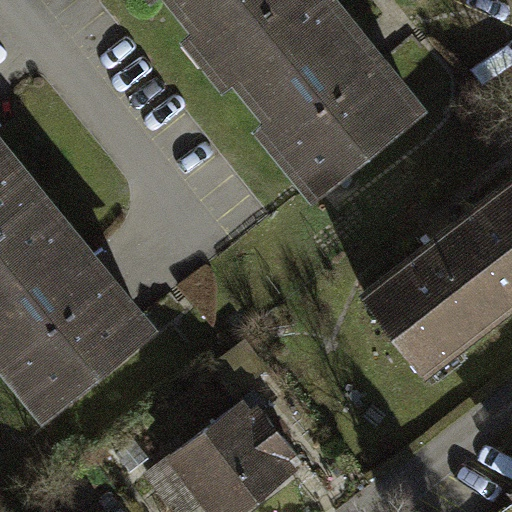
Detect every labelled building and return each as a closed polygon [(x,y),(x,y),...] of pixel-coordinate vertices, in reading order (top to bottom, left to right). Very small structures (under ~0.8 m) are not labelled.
[(144,0),(202,74),(295,0),(144,0)] [(402,120),(309,0),(295,0),(202,74),(300,200),(402,120)] [(0,228),(29,206),(0,168),(0,228)] [(511,294),(511,175),(366,285),(424,361),(511,294)] [(128,332),(29,206),(0,228),(0,380),(25,412),(128,332)] [(240,511),(291,474),(241,409),(162,469),(194,511),(240,511)]
